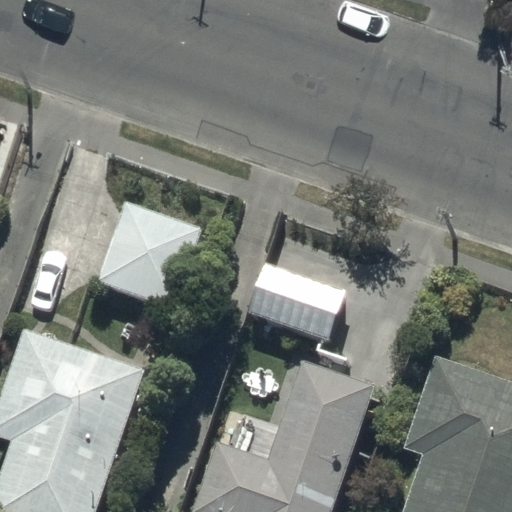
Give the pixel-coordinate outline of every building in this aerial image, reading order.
[(201,229),(123,202),(97,279),(174,306),(201,229)] [(346,290),(267,262),(250,310),(329,338),(346,290)] [(95,511),(144,370),(23,328),(0,393),(0,437),(11,441),(0,472),(0,511),(95,511)] [(266,459),(214,441),(190,511),(191,511),(330,511),(373,387),(299,362),(266,459)] [(511,511),(511,413),(448,392),(417,480),(437,487),(427,511),(511,511)]
